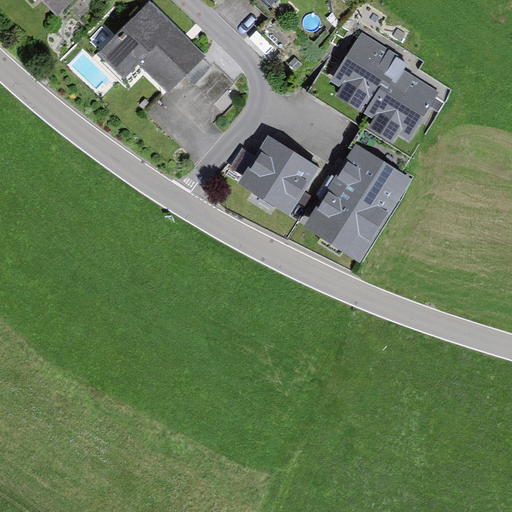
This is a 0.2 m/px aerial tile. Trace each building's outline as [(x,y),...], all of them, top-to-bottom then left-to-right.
[(38,0),(55,16),(70,0),(38,0)] [(277,0),(258,0),(269,9),(277,0)] [(200,57),(145,3),(94,55),(121,82),(138,65),(166,93),(200,57)] [(321,88),(359,111),(393,57),(355,34),(321,88)] [(399,70),(404,63),(393,57),(359,111),(405,139),(434,91),(399,70)] [(317,167),(265,135),(234,184),(286,217),(317,167)] [(410,178),(354,143),(301,228),(357,263),(410,178)]
